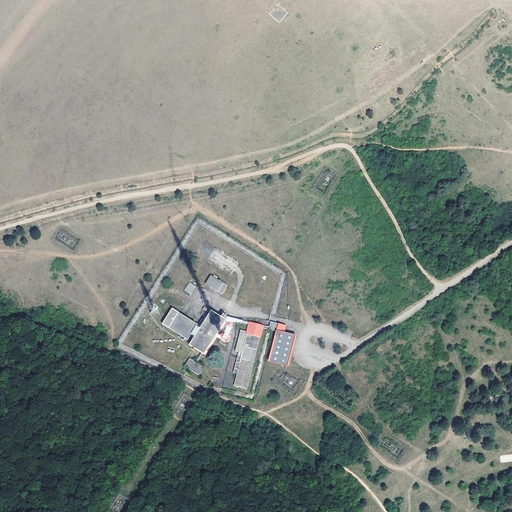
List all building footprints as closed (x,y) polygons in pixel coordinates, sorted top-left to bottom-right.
[(210,275),(205,284),(222,294),(227,285),(210,275)] [(184,290),(190,294),(195,286),(189,282),(184,290)] [(187,339),(191,333),(197,325),(197,324),(172,308),(162,323),(187,339)] [(204,354),(225,320),(211,311),(201,328),(195,336),(190,344),(204,354)] [(250,322),(248,332),(260,335),(263,325),(250,322)] [(278,323),(276,330),(285,332),(286,325),(285,325),(278,323)] [(195,336),(201,328),(197,325),(191,333),(195,336)] [(240,330),(229,370),(237,372),(248,332),(240,330)] [(276,330),(268,362),(287,367),(295,335),(285,332),(276,330)] [(248,332),(237,372),(234,385),(246,389),(260,335),(248,332)] [(190,358),(185,366),(199,375),(204,367),(190,358)]
